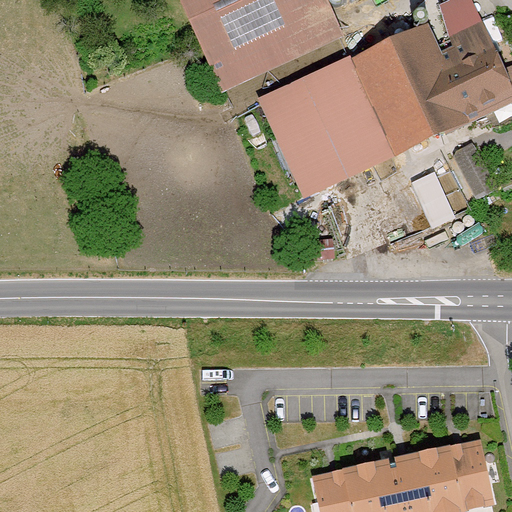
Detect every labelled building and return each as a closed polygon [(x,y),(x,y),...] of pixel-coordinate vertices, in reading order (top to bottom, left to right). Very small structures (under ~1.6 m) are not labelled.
[(326,0),(178,0),(221,95),(344,41),(326,0)] [(489,26),(477,0),(456,0),(443,6),(458,40),(489,26)] [(359,60),(403,158),(511,109),(511,66),(504,48),(458,69),(438,25),(359,60)] [(359,60),(264,102),(308,200),(403,158),(359,60)] [(455,151),(475,196),(496,187),(476,142),(455,151)] [(434,226),(458,215),(437,171),(413,182),(434,226)] [(483,444),(309,482),(315,511),(481,511),(497,509),(483,444)]
